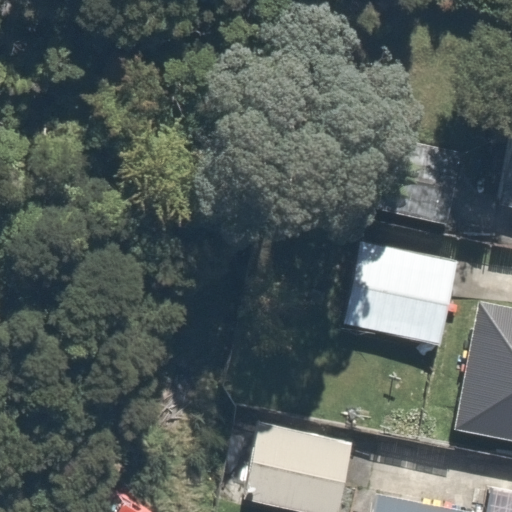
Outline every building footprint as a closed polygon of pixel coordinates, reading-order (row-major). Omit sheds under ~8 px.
[(511,87),(504,87),(489,201),(511,204),(511,87)] [(448,167),(356,151),(347,202),(439,218),(448,167)] [(436,336),(453,248),(351,228),(334,316),(436,336)] [(511,302),(466,294),(442,417),(511,430),(511,302)] [(323,511),(328,511),(342,433),(246,416),(231,496),(323,511)] [(471,500),(362,482),(357,511),(511,511),(511,480),(475,474),(471,500)]
